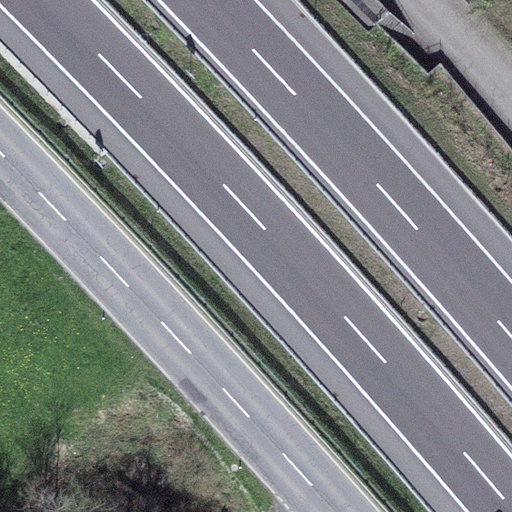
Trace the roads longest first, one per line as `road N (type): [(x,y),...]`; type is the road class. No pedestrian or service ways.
road 1 (motorway): [(44,0),(260,223),(511,509)]
road 2 (primary): [(0,156),(331,511)]
road 3 (motorway): [(511,337),(203,0)]
road 4 (unclassified): [(511,92),(421,0)]
